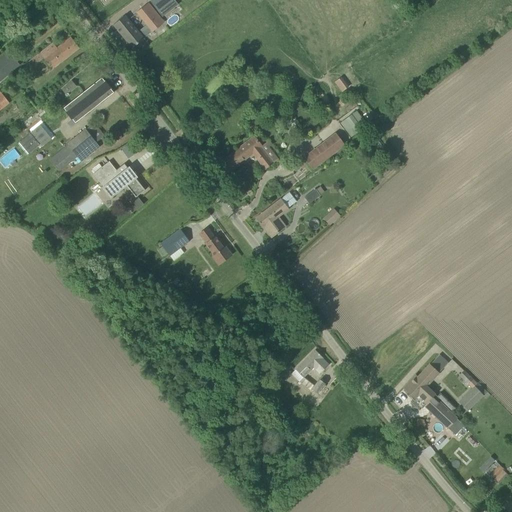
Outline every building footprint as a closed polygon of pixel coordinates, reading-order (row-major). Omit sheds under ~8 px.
[(175,0),(152,0),(162,16),(179,5),(175,0)] [(144,38),(164,23),(149,3),(136,13),(145,26),(138,31),(144,38)] [(138,31),(125,15),(113,26),(132,49),(144,39),(144,38),(138,31)] [(57,49),(54,44),(29,64),(33,70),(45,60),(52,69),(78,48),(71,38),(57,49)] [(8,53),(0,59),(0,80),(19,65),(8,53)] [(342,92),(350,87),(343,76),(335,82),(342,92)] [(102,78),(67,105),(79,120),(113,93),(102,78)] [(72,80),(65,86),(69,91),(76,86),(72,80)] [(0,91),(0,109),(9,103),(0,91)] [(340,122),(350,137),(367,125),(356,110),(340,122)] [(51,138),(40,125),(19,142),(29,154),(40,144),(42,146),(51,138)] [(99,146),(86,129),(67,144),(68,145),(49,160),(58,171),(77,156),(81,161),(99,146)] [(345,145),(335,132),(303,157),(313,169),(345,145)] [(261,146),(254,137),(212,169),(220,178),(253,153),(265,169),(278,159),(265,143),(261,146)] [(17,149),(0,157),(0,159),(3,166),(21,158),(17,149)] [(103,187),(102,188),(111,198),(121,190),(120,189),(127,183),(137,196),(135,197),(136,197),(145,190),(124,164),(116,170),(109,161),(93,174),(103,187)] [(308,204),(319,195),(314,189),(303,198),(308,204)] [(296,201),(289,192),(281,199),(255,218),(264,228),(272,237),(285,226),(278,217),(289,209),(288,208),(296,201)] [(140,199),(129,206),(133,212),(144,204),(140,199)] [(331,226),(342,215),(334,208),(323,218),(331,226)] [(211,257),(218,266),(232,255),(225,247),(224,248),(215,236),(214,237),(207,228),(199,234),(206,243),(205,243),(214,255),(211,257)] [(166,253),(169,256),(188,242),(179,230),(160,244),(162,246),(158,250),(162,256),(166,253)] [(323,358),(315,350),(292,373),(300,381),(299,381),(310,390),(314,385),(304,377),(313,367),(320,374),(329,364),(323,358)] [(427,385),(447,363),(439,355),(429,365),(419,377),(416,375),(414,377),(420,383),(422,381),(427,385)] [(459,374),(472,388),(458,401),(468,411),(483,395),(486,399),(489,395),(476,382),(464,370),(459,374)] [(433,395),(435,393),(427,385),(422,381),(420,383),(414,377),(404,387),(415,397),(417,395),(426,403),(424,404),(456,434),(465,425),(433,395)] [(318,395),(325,383),(319,379),(312,391),(318,395)] [(455,407),(440,393),(436,397),(451,411),(455,407)] [(499,464),(490,473),(495,478),(503,470),(504,469),(499,464)] [(503,470),(495,478),(501,484),(509,476),(503,470)]
